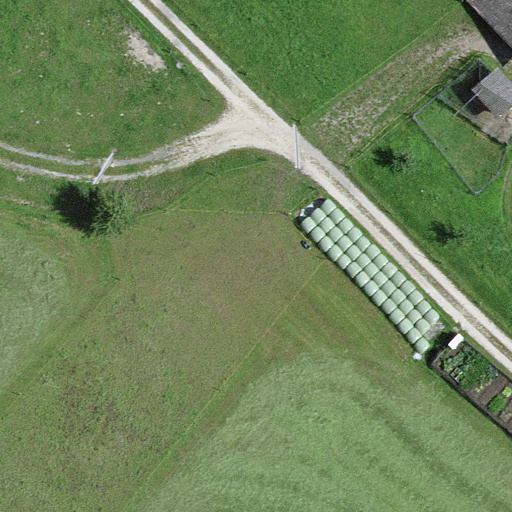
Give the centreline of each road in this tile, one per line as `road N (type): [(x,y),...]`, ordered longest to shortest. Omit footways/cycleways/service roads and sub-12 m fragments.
road 1 (track): [(511,362),(143,0)]
road 2 (track): [(270,126),(82,187),(0,161)]
